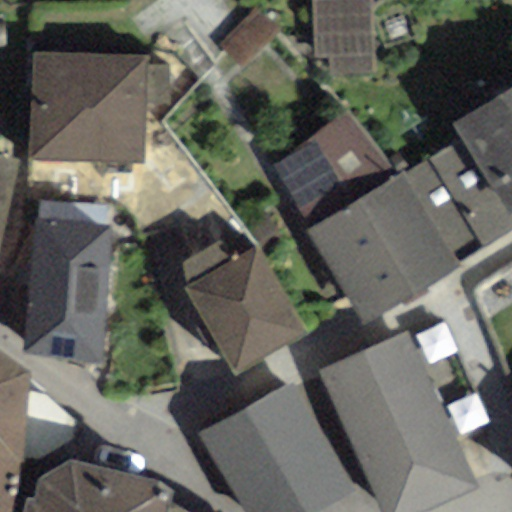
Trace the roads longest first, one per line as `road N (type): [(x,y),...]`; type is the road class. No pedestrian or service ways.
road 1 (residential): [(443,293),(133,437)]
road 2 (residential): [(443,293),(505,410),(507,439),(476,511)]
road 3 (residential): [(0,346),(133,437)]
